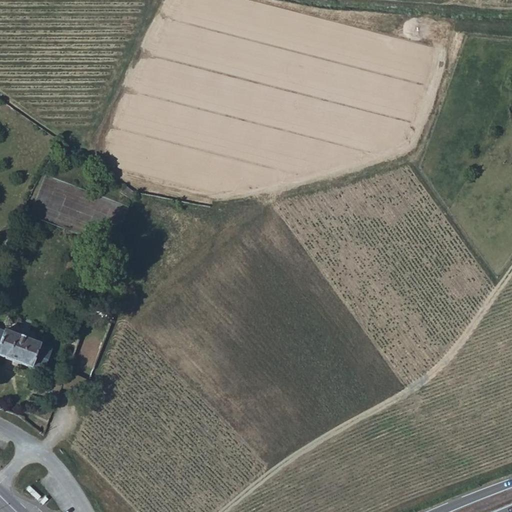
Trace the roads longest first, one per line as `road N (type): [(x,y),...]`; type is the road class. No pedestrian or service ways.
road 1 (track): [(511,268),(435,366),(324,435),(226,511)]
road 2 (track): [(412,159),(499,285)]
